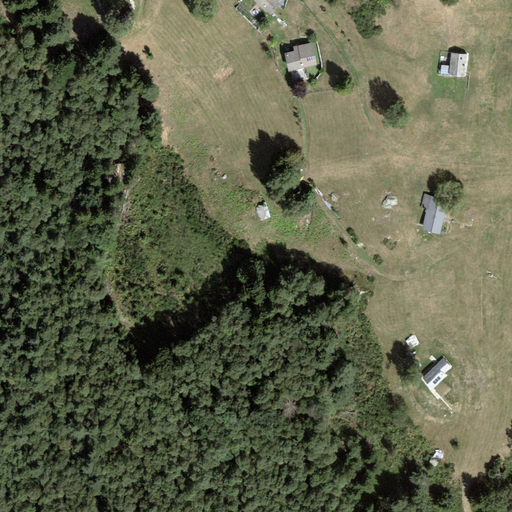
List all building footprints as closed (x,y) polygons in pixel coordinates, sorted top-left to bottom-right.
[(278,0),(256,0),(266,11),(279,0),(278,0)] [(311,45),(283,49),(286,69),(314,65),(311,45)] [(465,57),(451,54),(447,76),(461,78),(465,57)] [(447,200),(425,195),(422,207),(428,208),(424,227),(439,231),(447,200)] [(449,367),(443,360),(425,376),(433,385),(443,376),(442,374),(449,367)]
